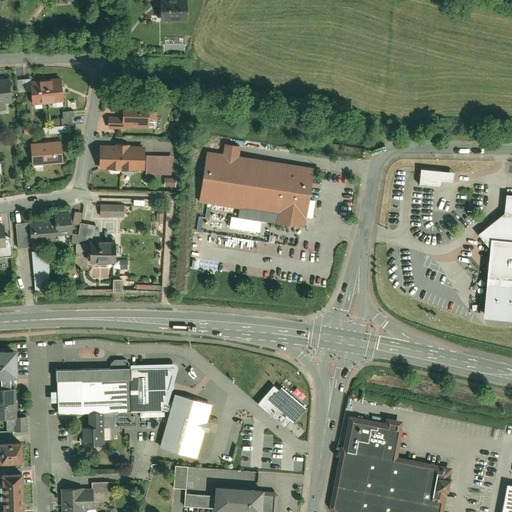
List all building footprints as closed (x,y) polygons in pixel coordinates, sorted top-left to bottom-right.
[(187,0),(159,0),(160,20),(187,20),(187,0)] [(0,76),(0,109),(6,109),(5,102),(13,101),(10,75),(0,76)] [(61,76),(31,79),(31,78),(24,79),(25,92),(32,92),(33,105),(43,104),(43,102),(54,101),(54,103),(64,102),(61,76)] [(17,93),(25,92),(24,79),(16,79),(17,93)] [(162,92),(162,102),(171,102),(170,92),(162,92)] [(108,115),(108,128),(156,129),(157,102),(123,101),(123,115),(108,115)] [(62,125),(70,124),(75,124),(73,110),(63,111),(63,118),(61,118),(62,125)] [(43,127),(44,134),(70,131),(70,124),(62,125),(43,127)] [(33,166),(61,163),(59,140),(31,142),(33,166)] [(304,227),(313,167),(239,156),(240,145),(224,142),(222,153),(206,151),(198,202),(276,215),(274,222),(304,227)] [(114,144),(99,143),(98,169),(144,171),(144,175),(171,176),(173,155),(145,154),(145,145),(130,145),(130,143),(115,143),(114,144)] [(452,170),(417,166),(415,186),(438,189),(439,181),(451,182),(452,170)] [(174,179),(165,178),(164,187),(174,187),(174,179)] [(511,281),(511,193),(509,193),(507,212),(481,233),(493,248),(490,280),(511,281)] [(126,203),(100,203),(99,218),(126,218),(126,203)] [(55,212),(55,220),(15,223),(17,249),(31,247),(31,243),(57,241),(57,237),(72,235),(70,211),(55,212)] [(79,226),(80,223),(82,212),(74,211),(72,225),(79,226)] [(98,239),(96,239),(98,225),(80,223),(79,226),(78,236),(73,236),(71,244),(76,245),(76,253),(86,253),(86,261),(90,261),(90,262),(116,262),(116,239),(110,239),(110,238),(98,238),(98,239)] [(48,250),(31,251),(34,293),(51,292),(48,250)] [(127,259),(119,259),(119,270),(128,269),(127,259)] [(488,300),(487,314),(511,316),(511,281),(490,280),(488,300)] [(0,376),(2,376),(2,385),(11,385),(11,376),(18,376),(18,347),(0,347),(0,376)] [(171,405),(167,404),(178,368),(177,365),(175,363),(172,363),(130,363),(125,359),(114,359),(110,364),(110,367),(57,368),(58,391),(50,391),(50,401),(58,401),(58,412),(90,411),(91,424),(102,424),(102,427),(115,427),(115,421),(119,421),(119,427),(138,427),(137,411),(159,411),(168,413),(171,405)] [(0,416),(5,417),(6,431),(26,431),(26,416),(17,417),(16,385),(11,385),(2,385),(0,385),(0,416)] [(272,385),(255,403),(283,428),(289,421),(291,423),(295,426),(307,410),(281,387),(276,390),(272,385)] [(174,393),(171,405),(168,413),(159,447),(196,458),(204,431),(208,432),(211,422),(207,421),(212,404),(174,393)] [(329,511),(438,511),(446,476),(448,465),(395,455),(401,425),(399,424),(400,418),(382,414),(381,421),(346,414),(340,447),(338,447),(327,507),(329,511)] [(82,424),(83,444),(103,444),(102,427),(102,424),(91,424),(82,424)] [(0,464),(23,463),(22,438),(0,439),(0,464)] [(175,467),(173,490),(185,491),(187,468),(175,467)] [(25,511),(24,470),(2,470),(3,511),(25,511)] [(83,486),(61,487),(61,511),(93,511),(93,501),(108,501),(107,481),(91,481),(91,487),(83,488),(83,486)] [(260,489),(260,486),(214,483),(213,495),(185,493),(184,506),(219,509),(219,511),(274,511),(276,494),(272,490),(260,489)]
